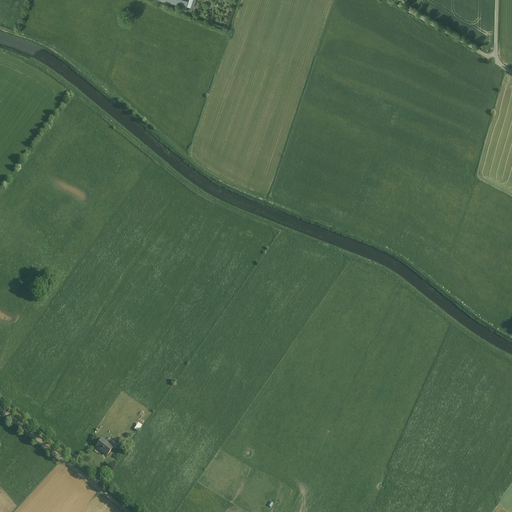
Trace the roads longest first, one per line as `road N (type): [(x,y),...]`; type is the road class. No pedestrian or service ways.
road 1 (unclassified): [(0,406),(130,511)]
road 2 (unclassified): [(389,0),(494,61)]
